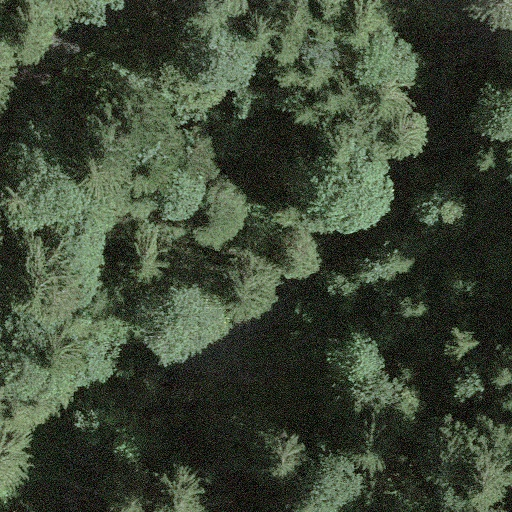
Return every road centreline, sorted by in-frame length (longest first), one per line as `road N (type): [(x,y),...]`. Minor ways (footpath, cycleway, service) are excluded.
road 1 (track): [(0,458),(30,416),(117,347),(153,335),(284,349),(317,338),(511,186)]
road 2 (track): [(0,102),(112,0)]
